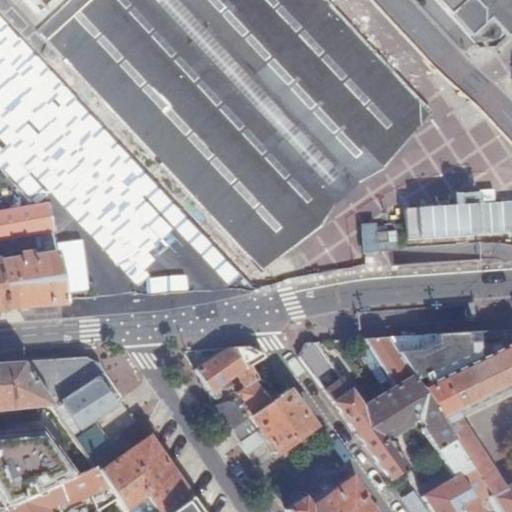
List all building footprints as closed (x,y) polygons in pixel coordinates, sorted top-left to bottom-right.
[(12,0),(24,12),(37,0),(12,0)] [(86,24),(54,53),(259,274),(429,117),(320,0),(80,0),(71,8),(86,24)] [(511,0),(434,0),(469,38),(489,20),(506,38),(511,32),(511,0)] [(12,144),(26,177),(67,159),(52,126),(12,144)] [(46,205),(0,213),(0,240),(50,231),(49,228),(49,223),(46,208),(46,205)] [(358,223),(357,251),(393,252),(394,231),(374,230),(374,223),(358,223)] [(17,260),(0,262),(0,304),(1,309),(62,305),(62,302),(55,261),(54,255),(52,241),(43,243),(44,251),(30,253),(30,254),(17,256),(17,260)] [(468,469),(482,490),(495,511),(511,511),(511,484),(503,489),(456,415),(497,395),(511,388),(511,343),(424,386),(421,379),(469,356),(468,344),(478,344),(477,333),(385,339),(398,359),(410,377),(421,393),(422,395),(455,448),(468,469)] [(298,359),(344,422),(388,483),(406,470),(385,441),(410,428),(409,426),(413,423),(420,425),(421,428),(420,430),(433,450),(434,451),(451,479),(420,498),(429,511),(457,511),(454,508),(468,498),(455,478),(468,469),(455,448),(422,395),(421,393),(410,377),(398,359),(385,339),(364,341),(370,350),(361,356),(381,387),(390,381),(395,388),(360,409),(341,383),(314,344),(304,344),(298,359)] [(228,348),(193,370),(209,395),(222,387),(225,391),(235,384),(232,379),(235,377),(243,390),(236,394),(248,410),(241,415),(233,404),(226,403),(223,403),(210,408),(228,434),(230,434),(229,433),(269,404),(268,403),(253,384),(257,381),(248,367),(262,358),(259,353),(246,347),(228,348)] [(83,358),(18,362),(49,406),(57,418),(69,436),(114,406),(112,403),(120,398),(96,365),(83,358)] [(0,363),(0,411),(31,408),(49,406),(18,362),(0,363)] [(269,404),(229,433),(230,434),(245,456),(265,442),(274,455),(279,453),(282,458),(294,450),(290,444),(313,428),(285,390),(268,403),(269,404)] [(31,408),(30,419),(37,427),(57,418),(49,406),(31,408)] [(37,427),(0,443),(0,509),(53,486),(65,480),(93,467),(69,436),(57,418),(37,427)] [(95,471),(114,499),(123,511),(197,511),(134,420),(116,432),(128,449),(95,471)] [(93,467),(65,480),(74,501),(90,494),(97,510),(114,499),(95,471),(93,467)] [(477,511),(469,499),(482,490),(468,469),(455,478),(468,498),(454,508),(457,511),(477,511)] [(308,507),(301,498),(284,511),(339,511),(362,496),(349,477),(308,507)] [(65,480),(53,486),(60,502),(62,506),(74,501),(65,480)] [(53,486),(0,509),(0,511),(40,511),(60,502),(53,486)] [(425,511),(412,492),(401,501),(409,511),(425,511)] [(90,494),(74,501),(76,511),(93,511),(97,510),(90,494)] [(339,511),(373,511),(362,496),(339,511)]
